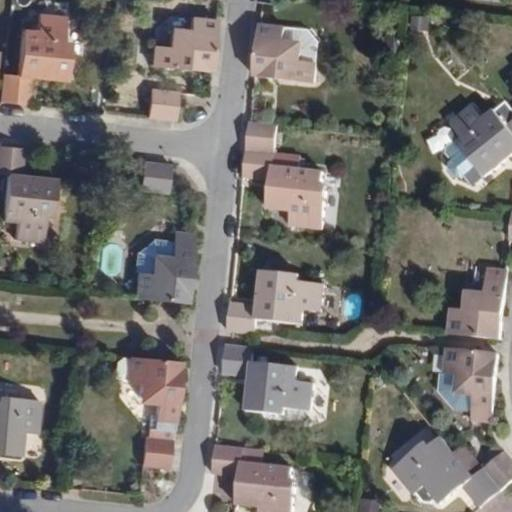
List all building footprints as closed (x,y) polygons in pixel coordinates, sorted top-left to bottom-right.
[(12,78),(0,76),(0,105),(24,108),(26,79),(61,83),(64,45),(58,44),(60,19),(33,17),(31,33),(16,31),(12,78)] [(212,25),(185,22),(184,34),(171,33),(165,39),(164,51),(149,50),(147,69),(207,75),(212,25)] [(309,34),(258,29),(252,80),(311,86),(316,41),(309,34)] [(175,96),(146,93),(144,120),(171,123),(175,96)] [(511,121),(503,129),(489,112),(478,121),(468,109),(446,127),(457,139),(444,150),(443,157),(449,164),(446,166),(447,173),(453,180),(459,182),(462,180),(468,187),(474,188),(511,156),(511,121)] [(277,129),(248,126),(242,181),(270,184),(267,213),(291,215),(290,230),(322,233),(326,190),(322,190),(323,175),(273,170),(277,129)] [(19,152),(0,149),(0,178),(2,179),(0,193),(0,225),(11,226),(9,243),(37,245),(40,220),(47,221),(51,182),(17,179),(19,152)] [(167,167),(139,164),(136,192),(164,194),(167,167)] [(189,246),(148,242),(132,257),(131,274),(136,274),(133,299),(183,304),(189,246)] [(297,279),(259,275),(256,309),(229,306),(226,334),(254,337),(255,322),(301,327),(302,314),(320,316),(323,288),(297,285),(297,279)] [(504,283),(484,281),(482,295),(467,294),(464,298),(462,312),(450,311),(447,337),(498,341),(504,283)] [(252,353),(224,350),(221,379),(249,381),(245,415),(284,420),(285,412),(310,415),(313,388),(295,386),(296,372),(251,368),(252,353)] [(497,355),(445,350),(442,376),(439,376),(437,394),(453,403),(471,405),(470,414),(490,416),(497,355)] [(177,363),(126,358),(126,360),(119,359),(114,363),(113,375),(117,380),(123,381),(123,384),(135,386),(133,397),(140,405),(152,406),(151,416),(145,416),(142,440),(140,440),(138,468),(165,471),(177,363)] [(297,381),(317,383),(318,369),(298,368),(297,381)] [(36,399),(0,395),(0,453),(16,455),(18,430),(33,432),(36,399)] [(478,509),(499,493),(481,471),(471,479),(438,440),(427,449),(424,446),(390,473),(410,497),(412,496),(420,505),(428,506),(433,501),(438,507),(461,488),(478,509)] [(491,462),(481,471),(499,493),(511,482),(511,464),(496,445),(484,455),(491,462)] [(242,451),(214,448),(211,476),(239,479),(236,507),(260,510),(259,511),(292,511),(295,485),(290,485),(292,471),(241,466),(242,451)]
